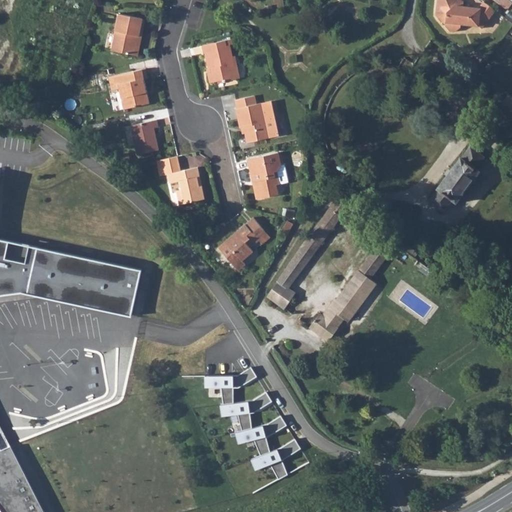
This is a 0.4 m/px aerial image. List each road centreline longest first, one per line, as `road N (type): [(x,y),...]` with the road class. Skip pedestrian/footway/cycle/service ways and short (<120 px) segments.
road 1 (residential): [(55,139),(170,229),(299,421),(332,449),(378,468),(401,511)]
road 2 (residential): [(183,0),(170,51),(181,105),(217,142),(233,204)]
road 3 (unknown): [(408,32),(452,76),(466,126),(429,181),(440,215)]
